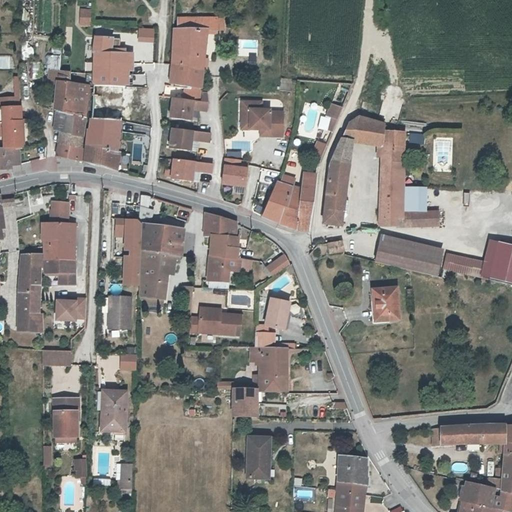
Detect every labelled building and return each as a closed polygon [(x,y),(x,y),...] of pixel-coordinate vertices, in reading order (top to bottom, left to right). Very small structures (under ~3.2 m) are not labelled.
[(89,23),(89,10),(81,10),(81,23),(89,23)] [(196,30),(206,31),(217,31),(217,29),(223,29),(223,17),(196,18),(196,30)] [(196,30),(196,18),(177,19),(176,29),(174,29),(174,30),(171,65),(201,68),(206,31),(196,30)] [(94,59),(94,85),(124,86),(124,66),(133,66),(133,54),(112,52),(112,38),(88,37),(87,58),(94,59)] [(170,83),(184,84),(182,99),(199,101),(199,92),(200,89),(201,68),(171,65),(170,73),(170,80),(170,83)] [(49,84),(59,85),(60,73),(50,72),(49,84)] [(84,119),(85,119),(89,90),(70,85),(70,84),(70,74),(60,73),(59,85),(56,100),(57,101),(56,113),(65,115),(84,119)] [(94,119),(118,121),(120,122),(124,86),(94,85),(95,90),(94,119)] [(1,98),(1,108),(22,108),(23,108),(23,101),(23,90),(17,89),(17,98),(1,98)] [(182,99),(172,98),(170,118),(191,120),(192,109),(206,111),(206,102),(205,92),(200,92),(199,101),(182,99)] [(267,132),(267,138),(281,139),(282,116),(269,115),(269,113),(261,112),(254,112),(255,104),(242,103),(240,130),(260,132),(267,132)] [(3,148),(11,148),(16,149),(22,148),(23,148),(22,108),(1,108),(0,108),(0,136),(3,136),(3,148)] [(60,135),(62,136),(65,115),(56,113),(53,134),(60,135)] [(62,136),(82,140),(85,119),(84,119),(65,115),(62,136)] [(325,203),(323,222),(342,225),(353,142),(382,146),(380,225),(396,225),(395,220),(402,220),(402,218),(411,217),(411,213),(403,213),(404,188),(405,139),(395,139),(394,138),(393,137),(393,135),(393,133),(384,132),(384,131),(383,123),(383,122),(359,116),(350,122),(349,125),(343,136),(330,160),(329,170),(325,203)] [(87,149),(115,152),(118,121),(94,119),(93,119),(91,133),(89,133),(87,149)] [(327,133),(332,135),(338,122),(334,120),(333,122),(331,122),(327,133)] [(210,134),(172,129),(169,149),(189,152),(191,141),(209,143),(210,134)] [(82,140),(62,136),(60,135),(58,147),(81,151),(82,140)] [(313,161),(320,164),(321,164),(326,149),(327,148),(319,145),(313,161)] [(96,165),(117,171),(118,168),(114,167),(115,152),(87,149),(86,152),(83,152),(81,151),(58,147),(56,156),(64,158),(79,161),(96,165)] [(3,148),(0,148),(0,168),(11,168),(11,165),(11,148),(3,148)] [(242,160),(228,159),(224,184),(247,188),(250,170),(240,169),(242,160)] [(206,164),(174,160),(171,180),(192,183),(194,172),(212,174),(213,166),(206,164)] [(283,182),(294,185),(295,178),(284,175),(283,179),(283,182)] [(316,188),(318,178),(306,177),(303,186),(294,185),(290,203),(290,204),(289,208),(285,208),(281,219),(280,222),(290,226),(300,229),(303,230),(310,230),(311,221),(311,219),(312,212),(314,199),(315,197),(316,188)] [(290,203),(294,185),(283,182),(278,186),(276,185),(262,216),(280,222),(281,219),(285,208),(289,208),(290,204),(290,203)] [(395,220),(396,225),(438,226),(438,212),(425,212),(425,188),(404,188),(403,213),(411,213),(411,217),(402,218),(402,220),(395,220)] [(51,224),(67,224),(69,201),(52,200),(51,224)] [(139,207),(138,221),(142,224),(143,224),(142,250),(172,255),(173,247),(183,249),(184,231),(150,225),(151,209),(139,207)] [(220,218),(207,214),(206,226),(212,227),(212,236),(213,236),(223,237),(223,245),(223,246),(233,248),(234,248),(237,248),(238,239),(235,238),(236,223),(230,221),(228,221),(222,219),(220,218)] [(140,225),(134,224),(134,221),(116,221),(116,231),(126,231),(125,237),(125,251),(129,251),(129,257),(124,257),(124,277),(129,277),(129,284),(138,284),(140,225)] [(68,245),(68,224),(67,224),(51,224),(43,224),(42,241),(45,241),(46,271),(59,271),(73,271),(74,245),(68,245)] [(237,248),(234,248),(233,248),(223,246),(223,245),(223,237),(213,236),(212,236),(210,257),(209,282),(229,282),(230,271),(240,272),(240,270),(241,260),(242,249),(237,248)] [(342,241),(328,243),(329,248),(329,249),(330,253),(345,251),(342,241)] [(381,242),(376,260),(437,275),(441,257),(381,242)] [(511,245),(497,242),(489,278),(511,283),(511,245)] [(173,247),(172,255),(179,256),(182,257),(183,249),(173,247)] [(146,297),(159,299),(164,299),(165,300),(169,274),(172,255),(142,250),(140,296),(146,297)] [(480,277),(483,262),(446,254),(443,268),(480,277)] [(179,256),(172,255),(169,274),(176,275),(179,256)] [(21,314),(39,315),(40,268),(42,268),(42,256),(23,256),(21,314)] [(292,266),(287,256),(268,270),(275,279),(292,266)] [(59,271),(59,285),(72,285),(73,271),(59,271)] [(229,282),(209,282),(208,290),(228,291),(229,282)] [(191,318),(193,290),(184,289),(181,318),(191,318)] [(396,289),(373,291),(374,302),(376,302),(377,321),(399,320),(396,289)] [(107,328),(117,328),(118,297),(108,296),(107,328)] [(118,297),(117,328),(129,329),(130,298),(118,297)] [(164,299),(159,299),(146,297),(145,305),(163,307),(164,299)] [(85,318),(86,299),(75,298),(75,301),(67,301),(56,301),(56,320),(75,321),(75,318),(85,318)] [(269,312),(288,314),(290,303),(271,299),(269,312)] [(201,308),(200,318),(191,318),(190,332),(241,336),(242,327),(243,316),(228,314),(228,318),(222,317),(222,310),(213,309),(201,308)] [(285,331),(288,314),(269,312),(266,327),(268,328),(285,331)] [(39,315),(21,314),(20,331),(27,331),(44,331),(44,318),(44,314),(39,315)] [(257,335),(268,335),(268,328),(266,327),(257,327),(257,335)] [(257,335),(256,348),(272,348),(272,345),(272,344),(275,344),(275,335),(268,335),(257,335)] [(288,349),(272,348),(256,348),(251,348),(251,363),(259,364),(259,390),(288,391),(288,349)] [(44,352),(44,364),(71,365),(72,363),(72,352),(44,352)] [(135,370),(136,355),(121,354),(120,369),(135,370)] [(233,389),(232,382),(216,383),(217,390),(233,389)] [(233,389),(232,416),(256,417),(256,390),(233,389)] [(116,416),(116,393),(102,393),(101,413),(98,413),(98,433),(115,434),(116,416)] [(126,394),(116,393),(116,416),(115,434),(124,434),(126,394)] [(74,439),(74,433),(76,433),(76,410),(78,410),(78,397),(53,397),(54,433),(56,433),(56,439),(74,439)] [(345,409),(345,402),(332,402),(332,410),(345,409)] [(500,485),(500,489),(500,491),(511,494),(511,427),(508,428),(505,427),(504,432),(503,446),(503,455),(502,470),(501,482),(500,485)] [(265,463),(268,462),(269,440),(247,439),(246,480),(264,481),(265,463)] [(368,460),(341,457),(337,491),(365,494),(365,493),(351,492),(353,484),(369,486),(368,460)] [(121,492),(131,493),(132,468),(122,468),(121,492)] [(495,490),(465,483),(459,511),(473,511),(476,505),(490,508),(495,490)] [(369,486),(353,484),(351,492),(365,493),(369,486)] [(511,511),(511,494),(500,491),(495,490),(490,508),(476,505),(473,511),(500,511),(503,510),(511,511)] [(365,494),(337,491),(335,511),(362,511),(365,495),(365,494)]
